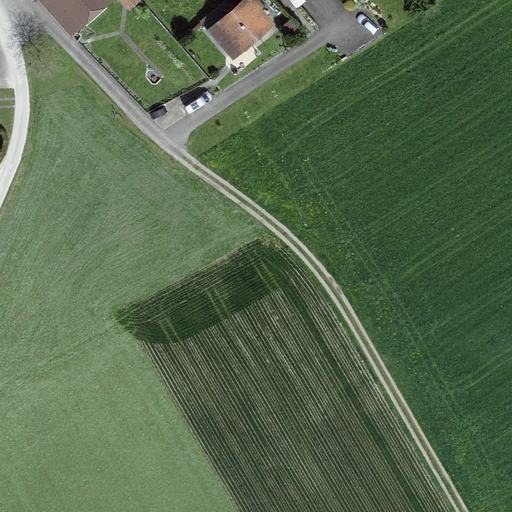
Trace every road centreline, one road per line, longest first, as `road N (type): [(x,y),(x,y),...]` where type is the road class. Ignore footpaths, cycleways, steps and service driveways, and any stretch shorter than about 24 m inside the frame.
road 1 (track): [(462,511),(316,266),(286,233),(164,141)]
road 2 (unclassified): [(0,193),(24,106),(0,2)]
